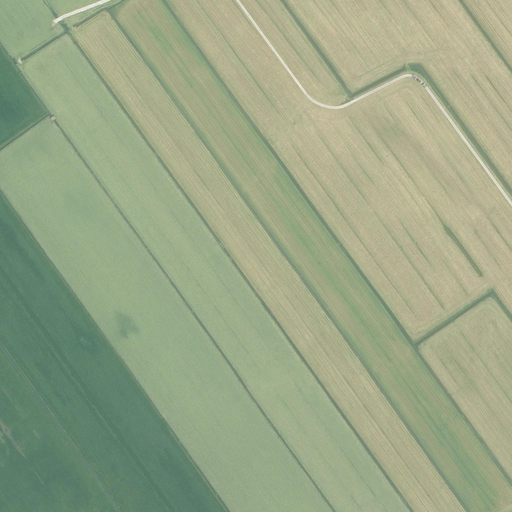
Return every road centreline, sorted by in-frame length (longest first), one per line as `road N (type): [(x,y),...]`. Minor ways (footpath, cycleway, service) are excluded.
road 1 (track): [(410,75),(340,108),(322,107),(236,0)]
road 2 (track): [(511,207),(410,75)]
